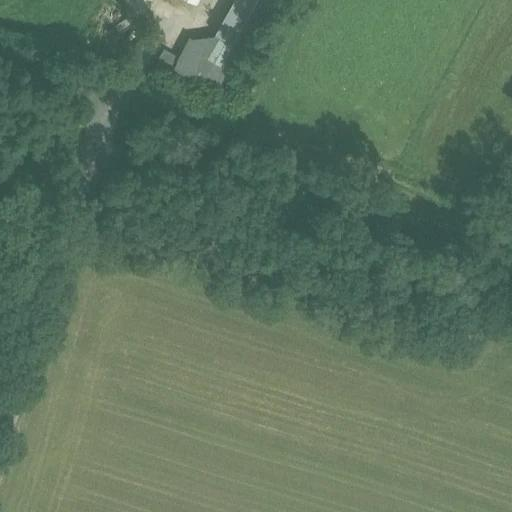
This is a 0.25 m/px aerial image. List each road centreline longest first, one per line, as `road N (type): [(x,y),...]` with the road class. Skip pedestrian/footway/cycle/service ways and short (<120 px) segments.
road 1 (track): [(0,56),(324,145),(511,232)]
road 2 (track): [(108,83),(0,432)]
